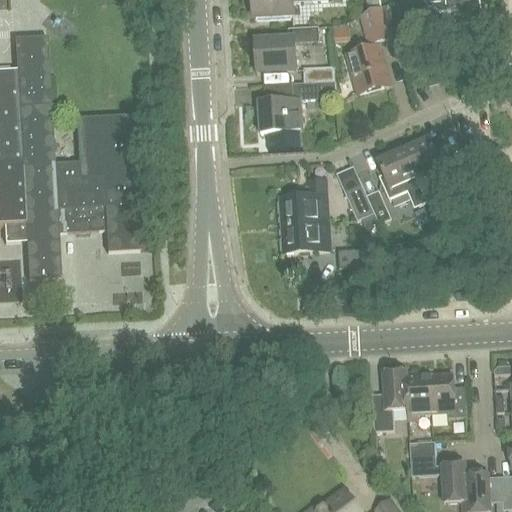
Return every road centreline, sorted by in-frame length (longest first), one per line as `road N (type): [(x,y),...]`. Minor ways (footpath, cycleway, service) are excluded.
road 1 (residential): [(205,167),(335,155),(511,76)]
road 2 (residential): [(216,351),(205,167)]
road 3 (residential): [(39,361),(216,351)]
road 4 (residential): [(375,497),(320,426),(318,345)]
road 5 (residential): [(205,167),(195,0)]
road 6 (residential): [(318,345),(483,336)]
road 7 (residential): [(444,456),(489,452),(483,336)]
road 8 (residential): [(35,511),(39,361)]
